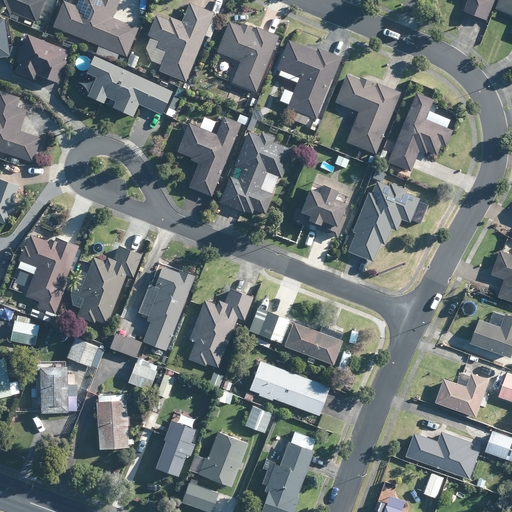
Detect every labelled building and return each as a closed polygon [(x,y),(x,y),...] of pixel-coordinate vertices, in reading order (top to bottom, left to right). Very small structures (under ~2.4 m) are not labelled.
[(0,0),(0,10),(9,15),(10,12),(35,21),(43,0),(0,0)] [(121,0),(80,0),(78,6),(66,1),(55,27),(57,27),(100,46),(98,51),(97,53),(117,61),(121,53),(128,56),(140,28),(136,27),(114,17),(121,0)] [(144,17),(149,2),(142,0),(141,0),(141,3),(137,14),(140,16),(144,17)] [(470,0),(466,9),(487,17),(489,19),(496,0),(470,0)] [(511,0),(501,0),(498,7),(511,12),(511,0)] [(215,15),(216,13),(192,3),(192,5),(185,22),(178,19),(172,17),(171,20),(159,15),(152,31),(150,35),(163,40),(160,47),(169,51),(162,69),(161,71),(188,82),(215,15)] [(255,28),(246,24),(245,23),(243,26),(231,22),(219,52),(220,53),(242,62),(233,82),(250,89),(258,92),(273,56),(279,41),(281,36),(275,34),(261,27),(258,26),(256,32),(254,31),(255,28)] [(53,35),(56,28),(50,26),(48,33),(53,35)] [(70,53),(28,36),(18,60),(20,61),(15,73),(34,80),(36,75),(58,84),(70,53)] [(304,46),(292,41),(291,41),(290,43),(279,69),(281,70),(301,78),(290,104),(289,107),(299,111),(295,119),(307,124),(310,116),(318,119),(334,80),(344,57),(321,48),(319,52),(304,46)] [(174,92),(156,83),(98,56),(90,73),(99,77),(91,95),(91,96),(106,103),(109,97),(118,101),(115,108),(135,117),(141,104),(143,104),(164,114),(174,92)] [(128,59),(121,56),(119,62),(126,65),(128,59)] [(374,82),(363,78),(362,80),(348,75),(337,102),(361,112),(353,130),(348,142),(378,154),(403,92),(379,83),(377,86),(373,85),(374,82)] [(19,106),(22,98),(2,91),(0,95),(0,151),(34,163),(42,138),(20,130),(28,109),(19,106)] [(427,119),(434,103),(436,100),(418,93),(398,142),(389,162),(412,171),(414,167),(421,151),(425,152),(428,154),(429,151),(438,155),(443,144),(448,146),(455,130),(446,127),(441,125),(444,123),(445,121),(444,118),(442,116),(439,118),(438,120),(439,124),(427,119)] [(175,97),(170,107),(175,110),(180,99),(175,97)] [(241,113),(238,121),(248,125),(251,117),(241,113)] [(237,121),(234,120),(225,117),(218,134),(191,123),(179,152),(193,157),(192,160),(194,161),(200,163),(191,187),(214,196),(224,171),(243,124),(237,121)] [(253,117),(250,125),(255,128),(258,120),(253,117)] [(276,137),(275,136),(264,132),(262,137),(251,132),(236,166),(244,169),(240,180),(232,177),(232,179),(222,202),(241,210),(246,212),(247,210),(252,212),(254,213),(256,209),(266,214),(275,194),(262,189),(269,172),(281,177),(283,178),(295,150),(293,149),(275,141),(275,140),(276,137)] [(376,164),(378,158),(371,155),(369,162),(376,164)] [(21,184),(0,176),(0,219),(7,222),(11,212),(14,213),(19,201),(15,199),(21,184)] [(412,220),(421,200),(421,198),(408,192),(409,190),(393,183),(391,187),(379,181),(373,194),(370,193),(354,231),(358,233),(350,251),(374,261),(380,249),(382,243),(387,244),(393,229),(399,231),(404,219),(411,222),(412,220)] [(341,233),(348,217),(346,215),(351,204),(339,199),(342,191),(327,185),(323,193),(315,189),(306,210),(303,209),(299,207),(294,218),(304,223),(312,226),(313,221),(319,223),(317,229),(334,236),(339,238),(341,233)] [(56,238),(52,236),(51,240),(32,232),(31,236),(28,244),(26,243),(25,247),(20,258),(38,265),(35,273),(27,294),(41,299),(38,305),(56,312),(69,278),(67,277),(71,266),(79,245),(75,243),(60,237),(57,236),(56,238)] [(143,252),(140,251),(120,243),(115,257),(109,255),(107,259),(95,255),(88,272),(80,294),(85,296),(81,306),(78,314),(96,321),(97,318),(108,323),(128,273),(134,276),(143,252)] [(511,251),(503,248),(497,265),(494,272),(507,277),(501,295),(511,298),(511,251)] [(194,277),(161,265),(154,286),(151,285),(139,316),(152,320),(144,342),(166,351),(194,277)] [(254,295),(251,294),(232,287),(226,300),(221,298),(219,303),(206,298),(199,315),(191,337),(196,340),(192,350),(190,357),(207,364),(208,361),(219,365),(236,321),(239,315),(246,318),(254,295)] [(273,338),(278,340),(282,341),(291,318),(288,316),(270,309),(259,306),(258,308),(250,328),(255,330),(260,332),(260,333),(273,338)] [(474,341),(511,354),(511,313),(509,312),(507,315),(504,325),(492,320),(483,317),(474,341)] [(36,344),(40,324),(31,322),(32,317),(19,314),(18,319),(16,319),(12,339),(19,340),(36,344)] [(319,328),(310,325),(295,319),(286,343),(335,363),(344,338),(342,337),(344,331),(324,323),(323,326),(321,329),(319,328)] [(141,343),(116,335),(111,349),(136,357),(141,343)] [(92,365),(93,361),(100,346),(76,336),(68,355),(92,365)] [(10,371),(9,368),(7,357),(0,357),(0,395),(9,394),(21,392),(19,379),(11,380),(10,371)] [(137,383),(150,389),(158,369),(157,368),(158,364),(139,357),(137,361),(129,380),(134,382),(137,383)] [(321,412),(329,390),(331,385),(262,358),(251,387),(261,391),(260,393),(274,398),(275,395),(321,412)] [(69,382),(69,364),(66,363),(66,359),(37,360),(37,376),(38,388),(38,410),(43,409),(43,411),(70,410),(70,408),(78,408),(78,393),(79,393),(79,381),(69,382)] [(479,415),(486,395),(493,377),(475,371),(474,373),(464,370),(460,381),(447,376),(439,400),(479,415)] [(511,398),(511,371),(510,371),(502,394),(511,398)] [(168,396),(176,377),(166,373),(158,392),(166,395),(168,396)] [(226,379),(223,386),(230,388),(233,381),(226,379)] [(220,388),(218,398),(225,400),(228,390),(220,388)] [(248,390),(245,396),(253,399),(255,392),(248,390)] [(126,398),(126,396),(125,392),(100,393),(100,399),(98,400),(100,422),(101,447),(130,445),(128,402),(128,398),(126,398)] [(253,426),(263,430),(266,431),(273,411),(261,407),(253,426)] [(197,427),(195,425),(173,418),(169,428),(168,431),(166,437),(167,438),(157,465),(180,474),(188,451),(192,453),(196,442),(192,440),(197,427)] [(488,449),(511,457),(511,434),(496,428),(495,432),(488,449)] [(239,437),(228,433),(220,429),(209,457),(206,456),(199,472),(220,481),(219,483),(226,486),(228,482),(233,484),(239,466),(242,467),(245,462),(242,461),(249,441),(239,437)] [(313,455),(316,448),(313,447),(317,437),(296,430),(292,440),(290,439),(289,443),(282,463),(272,460),(267,458),(264,467),(268,468),(267,471),(263,482),(268,483),(266,489),(270,490),(262,511),(294,511),(301,495),(299,494),(308,470),(313,455)] [(480,440),(472,439),(424,431),(420,456),(420,458),(476,467),(478,452),(480,440)] [(433,494),(436,495),(439,496),(446,476),(434,471),(426,491),(428,492),(431,493),(433,494)] [(212,511),(219,493),(219,491),(191,480),(184,500),(212,511)] [(390,502),(386,511),(410,511),(404,510),(405,508),(390,502)]
